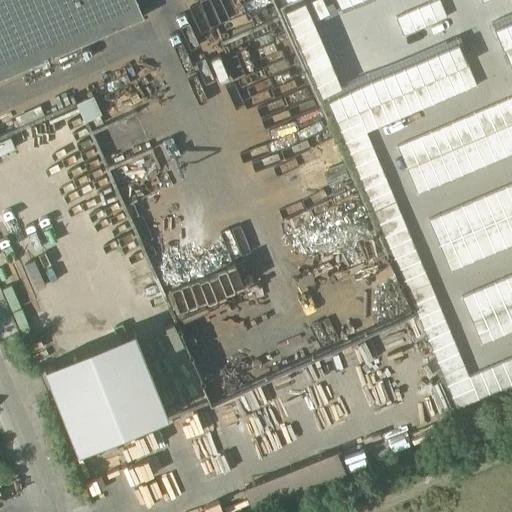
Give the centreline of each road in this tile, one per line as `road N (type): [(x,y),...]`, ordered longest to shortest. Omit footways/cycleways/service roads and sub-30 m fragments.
road 1 (track): [(371,511),(511,450)]
road 2 (unclassified): [(45,511),(40,479),(0,387)]
